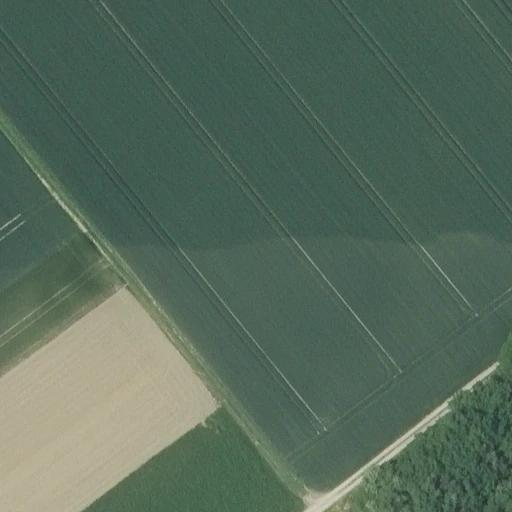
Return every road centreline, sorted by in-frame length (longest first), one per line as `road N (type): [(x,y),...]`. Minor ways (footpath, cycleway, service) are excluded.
road 1 (track): [(0,119),(319,507)]
road 2 (track): [(511,362),(314,511)]
